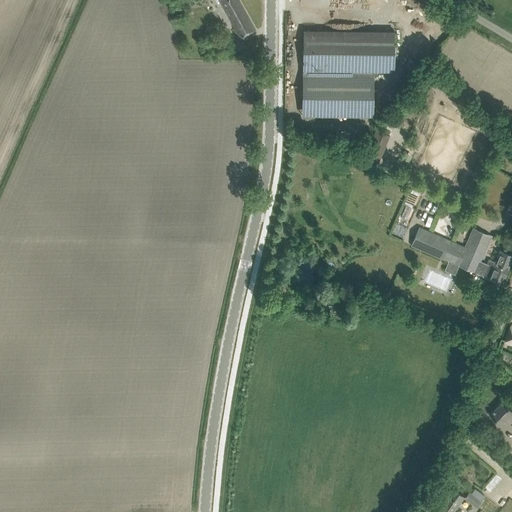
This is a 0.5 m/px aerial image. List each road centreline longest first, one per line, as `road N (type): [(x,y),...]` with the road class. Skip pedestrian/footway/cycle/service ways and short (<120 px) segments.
road 1 (tertiary): [(204,511),(226,344),(270,142),(270,0)]
road 2 (unclassified): [(425,511),(511,292)]
